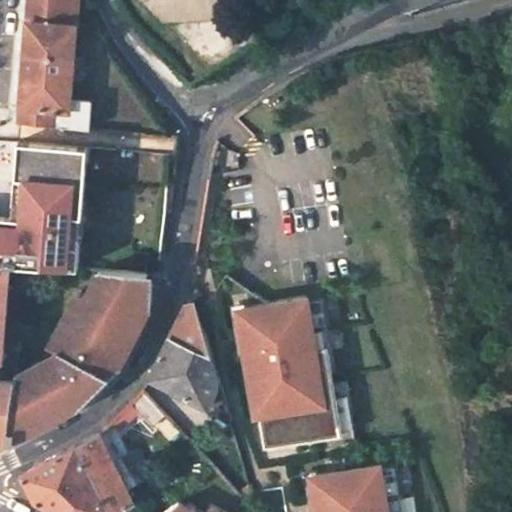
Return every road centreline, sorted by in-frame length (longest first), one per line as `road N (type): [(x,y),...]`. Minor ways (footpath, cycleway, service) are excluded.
road 1 (residential): [(0,465),(82,420),(144,354),(178,273),(195,118)]
road 2 (residential): [(511,0),(291,55)]
road 3 (residential): [(195,118),(120,38),(102,0)]
road 4 (residential): [(399,0),(291,55)]
